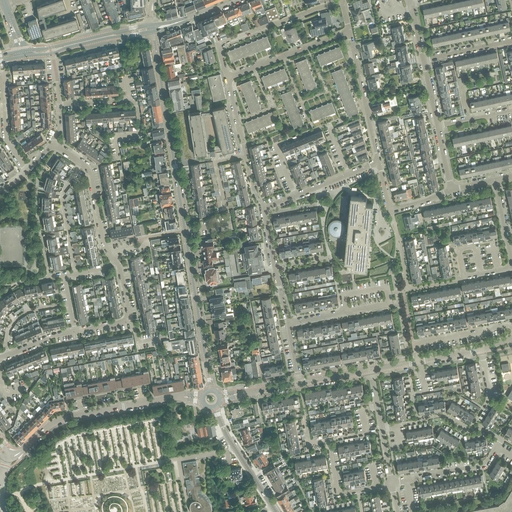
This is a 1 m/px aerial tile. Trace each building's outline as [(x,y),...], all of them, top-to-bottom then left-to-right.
[(62,0),(56,0),(36,7),(40,25),(43,36),(44,39),(79,28),(78,27),(78,26),(76,18),(47,27),(43,15),(65,7),(62,0)] [(132,9),(133,8),(134,10),(128,11),(128,8),(126,9),(125,5),(120,7),(121,10),(124,17),(124,18),(125,18),(127,18),(127,19),(144,15),(144,14),(145,13),(143,6),(145,6),(144,0),(131,0),(132,6),(130,6),(130,9),(132,9)] [(187,14),(183,0),(180,0),(181,1),(178,2),(181,15),(187,14)] [(183,0),(187,14),(191,12),(197,10),(197,9),(193,0),(183,0)] [(193,0),(197,9),(206,6),(203,0),(193,0)] [(255,12),(260,10),(264,8),(263,6),(261,3),(261,1),(260,0),(254,0),(251,1),(255,12)] [(357,0),(352,2),(353,6),(355,11),(352,12),(356,23),(360,22),(361,23),(365,22),(361,11),(370,8),(367,1),(362,2),(361,0),(357,0)] [(469,0),(466,0),(464,1),(465,8),(466,12),(472,11),(471,7),(469,0)] [(473,7),(477,6),(475,0),(469,0),(471,7),(472,11),(474,11),(473,7)] [(482,0),(475,0),(477,6),(478,10),(480,9),(479,5),(483,5),(482,0)] [(240,6),(244,14),(252,10),(249,2),(240,6)] [(244,14),(243,14),(239,6),(234,8),(237,17),(240,15),(242,19),(243,18),(244,21),(246,20),(244,14)] [(167,19),(172,17),(171,11),(172,11),(171,8),(170,8),(169,7),(164,8),(166,13),(167,19)] [(275,7),(265,10),(267,16),(269,21),(270,21),(279,17),(275,7)] [(230,19),(237,17),(234,8),(225,12),(230,25),(233,23),(232,21),(231,22),(230,19)] [(316,28),(310,29),(312,36),(326,33),(325,26),(328,25),(327,25),(332,24),(331,21),(332,21),(329,11),(321,13),(322,19),(314,20),(316,28)] [(223,12),(213,16),(218,28),(224,25),(223,24),(227,22),(223,12)] [(206,19),(203,20),(203,21),(209,35),(220,31),(218,28),(213,16),(206,19)] [(25,23),(30,38),(41,35),(41,34),(42,34),(40,26),(39,27),(36,19),(25,23)] [(203,21),(198,23),(199,27),(199,28),(194,30),(196,41),(204,38),(204,37),(209,35),(203,21)] [(243,32),(250,29),(247,23),(241,25),(243,32)] [(393,31),(393,35),(403,33),(401,26),(395,27),(395,24),(387,26),(388,29),(391,28),(391,31),(393,31)] [(194,37),(192,25),(183,28),(184,36),(189,35),(191,41),(195,40),(194,37)] [(377,25),(369,27),(372,34),(379,32),(377,25)] [(289,42),(299,38),(295,27),(285,31),(284,28),(281,29),(283,36),(286,35),(289,42)] [(171,45),(180,41),(182,40),(183,42),(184,41),(181,29),(167,34),(171,45)] [(221,34),(221,35),(223,39),(227,37),(233,35),(231,30),(225,32),(221,34)] [(391,42),(392,45),(399,44),(398,41),(404,39),(403,33),(393,35),(394,38),(393,39),(394,42),(391,42)] [(171,45),(167,34),(162,36),(160,39),(162,47),(171,45)] [(361,51),(363,58),(373,56),(371,49),(377,48),(376,41),(381,39),(380,36),(374,38),(375,41),(362,44),(363,47),(364,47),(365,50),(361,51)] [(267,37),(261,39),(265,49),(271,46),(267,37)] [(261,39),(256,41),(259,51),(265,49),(261,39)] [(256,41),(250,43),(254,53),(259,51),(256,41)] [(250,43),(244,45),(248,55),(254,53),(250,43)] [(397,50),(398,54),(407,52),(406,45),(400,46),(399,44),(392,45),(392,48),(395,48),(396,51),(397,50)] [(244,45),(239,48),(243,57),(248,55),(244,45)] [(206,63),(214,62),(213,54),(212,54),(211,51),(212,51),(212,49),(208,50),(207,47),(201,49),(201,52),(204,51),(206,63)] [(340,47),(334,49),(338,59),(343,57),(340,47)] [(141,50),(142,57),(151,56),(149,48),(141,50)] [(239,48),(233,50),(237,60),(243,57),(239,48)] [(334,49),(328,51),(332,61),(338,59),(334,49)] [(231,62),(237,60),(233,50),(227,52),(231,62)] [(328,51),(323,53),(327,63),(332,61),(328,51)] [(395,62),(396,64),(403,63),(403,60),(409,59),(407,52),(398,54),(398,58),(397,58),(398,61),(395,62)] [(321,66),(327,63),(323,53),(317,56),(321,66)] [(180,64),(181,64),(188,62),(186,55),(179,56),(180,63),(180,64)] [(152,63),(151,56),(142,57),(144,65),(152,63)] [(377,67),(374,68),(372,62),(376,61),(376,58),(369,60),(369,63),(364,64),(366,73),(378,71),(377,67)] [(296,63),(298,69),(308,65),(306,59),(296,63)] [(435,68),(437,74),(445,72),(444,66),(453,64),(452,61),(441,64),(442,66),(435,68)] [(182,67),(181,64),(180,64),(180,63),(174,64),(166,66),(168,77),(176,75),(175,68),(182,67)] [(401,70),(402,73),(411,71),(410,64),(404,66),(403,63),(396,64),(397,68),(399,67),(400,70),(401,70)] [(298,69),(301,74),(310,70),(308,65),(298,69)] [(141,68),(142,75),(154,73),(152,66),(141,68)] [(284,69),(279,71),(283,81),(288,79),(284,69)] [(332,73),(334,78),(344,75),(342,69),(332,73)] [(301,74),(303,80),(313,76),(310,70),(301,74)] [(279,71),(273,73),(277,83),(283,81),(279,71)] [(413,78),(411,71),(402,73),(403,77),(401,77),(402,80),(400,81),(400,84),(407,82),(407,79),(413,78)] [(155,80),(154,73),(142,75),(144,82),(155,80)] [(168,80),(172,99),(183,97),(180,78),(185,77),(185,73),(178,75),(178,78),(168,80)] [(273,73),(267,75),(271,85),(277,83),(273,73)] [(226,98),(220,74),(208,77),(214,101),(226,98)] [(375,78),(380,77),(379,74),(372,75),(372,79),(368,80),(370,89),(378,88),(375,78)] [(266,87),(271,85),(267,75),(262,77),(266,87)] [(334,78),(336,84),(346,80),(344,75),(334,78)] [(303,80),(305,86),(315,82),(313,76),(303,80)] [(336,84),(338,90),(348,86),(346,80),(336,84)] [(240,85),(242,90),(252,86),(250,81),(240,85)] [(317,87),(315,82),(305,86),(307,91),(317,87)] [(440,91),(448,90),(451,89),(449,83),(447,84),(439,85),(440,91)] [(242,90),(245,96),(255,92),(252,86),(242,90)] [(338,90),(341,96),(351,92),(348,86),(338,90)] [(281,95),(283,101),(293,97),(291,91),(281,95)] [(409,98),(410,105),(420,102),(418,96),(419,96),(415,96),(415,94),(415,91),(408,93),(409,98)] [(245,96),(247,101),(257,97),(255,92),(245,96)] [(341,96),(343,101),(353,97),(351,92),(341,96)] [(501,104),(506,103),(505,95),(501,96),(500,92),(498,92),(499,96),(501,104)] [(492,94),(493,97),(495,105),(501,104),(499,96),(495,97),(494,93),(492,94)] [(197,108),(203,107),(201,94),(194,95),(197,108)] [(486,95),(487,99),(489,106),(495,105),(493,97),(489,98),(488,94),(486,95)] [(391,106),(397,105),(395,95),(384,98),(385,103),(372,105),(374,113),(383,111),(382,107),(384,106),(385,108),(391,106)] [(172,99),(173,104),(179,103),(180,103),(188,101),(187,98),(189,98),(189,97),(190,97),(190,96),(183,97),(172,99)] [(480,96),(481,100),(483,108),(489,106),(487,99),(483,99),(482,96),(480,96)] [(247,101),(249,107),(259,103),(257,97),(247,101)] [(283,101),(286,106),(296,102),(293,97),(283,101)] [(355,103),(353,97),(343,101),(345,107),(355,103)] [(474,97),(475,101),(476,101),(477,109),(483,108),(481,100),(477,101),(476,97),(474,97)] [(188,105),(188,101),(180,103),(179,103),(173,104),(174,110),(190,107),(190,104),(188,105)] [(286,106),(288,112),(298,108),(296,102),(286,106)] [(332,102),(326,105),(330,115),(336,112),(332,102)] [(421,109),(420,102),(410,105),(412,111),(413,116),(420,115),(419,112),(418,110),(422,109),(421,108),(421,109)] [(148,109),(149,112),(152,111),(152,110),(160,109),(159,103),(151,105),(152,108),(148,109)] [(261,109),(259,103),(249,107),(251,113),(261,109)] [(345,107),(347,112),(357,108),(355,103),(345,107)] [(213,108),(189,112),(196,156),(204,154),(223,151),(237,148),(227,105),(213,108)] [(326,105),(320,107),(324,117),(330,115),(326,105)] [(320,107),(315,109),(318,119),(324,117),(320,107)] [(288,112),(290,117),(300,113),(298,108),(288,112)] [(359,114),(357,108),(347,112),(349,118),(359,114)] [(313,121),(318,119),(315,109),(309,111),(313,121)] [(273,112),(267,114),(271,124),(277,122),(273,112)] [(290,117),(292,123),(302,119),(300,113),(290,117)] [(267,114),(262,116),(266,126),(271,124),(267,114)] [(262,116),(256,119),(260,129),(266,126),(262,116)] [(349,125),(351,131),(361,127),(360,123),(361,122),(359,118),(338,127),(339,130),(345,128),(344,127),(349,125)] [(256,119),(250,121),(254,131),(260,129),(256,119)] [(304,125),(302,119),(292,123),(294,128),(304,125)] [(249,133),(254,131),(250,121),(245,123),(249,133)] [(344,142),(354,139),(363,134),(362,130),(363,130),(361,127),(351,131),(353,136),(349,138),(348,137),(343,139),(344,142)] [(147,132),(147,135),(152,134),(153,139),(165,136),(163,128),(147,132)] [(322,131),(317,133),(320,142),(326,140),(322,131)] [(40,133),(35,136),(40,144),(45,141),(40,133)] [(317,133),(312,135),(315,144),(320,142),(317,133)] [(347,150),(355,147),(365,143),(364,138),(365,138),(363,134),(354,139),(356,144),(352,145),(352,144),(346,147),(347,150)] [(312,135),(307,137),(310,146),(315,144),(312,135)] [(35,136),(31,139),(36,147),(40,144),(35,136)] [(80,151),(86,143),(87,140),(83,137),(76,148),(80,151)] [(307,137),(302,139),(305,148),(310,146),(307,137)] [(31,139),(26,142),(31,150),(36,147),(31,139)] [(302,139),(297,141),(300,150),(305,148),(302,139)] [(31,150),(26,142),(25,140),(20,144),(27,153),(31,150)] [(154,153),(164,151),(163,146),(162,147),(161,141),(149,143),(150,150),(153,149),(154,153)] [(297,141),(292,143),(295,152),(300,150),(297,141)] [(420,143),(422,149),(430,147),(429,141),(420,143)] [(80,151),(85,154),(90,146),(86,143),(80,151)] [(292,143),(287,145),(290,154),(295,152),(292,143)] [(354,156),(357,155),(367,151),(365,146),(367,146),(365,143),(355,147),(358,152),(353,154),(353,156),(354,156)] [(397,143),(392,144),(384,146),(385,152),(396,150),(396,145),(397,145),(397,143)] [(285,156),(290,154),(287,145),(281,147),(285,156)] [(85,154),(89,157),(94,149),(90,146),(85,154)] [(89,157),(94,160),(99,152),(94,149),(89,157)] [(369,154),(367,151),(357,155),(359,160),(354,162),(355,164),(369,159),(367,155),(369,154)] [(103,156),(99,152),(94,160),(98,163),(103,156)] [(318,155),(320,161),(329,157),(327,152),(318,155)] [(386,154),(387,161),(395,159),(394,152),(386,154)] [(153,154),(155,163),(155,164),(165,162),(164,157),(165,156),(164,153),(163,153),(153,154)] [(0,162),(3,167),(11,162),(8,157),(0,162)] [(57,158),(54,163),(62,169),(65,164),(68,166),(70,163),(61,157),(60,158),(61,159),(60,160),(57,158)] [(320,161),(322,166),(331,162),(329,157),(320,161)] [(4,173),(6,171),(14,166),(11,162),(3,167),(1,168),(4,173)] [(165,162),(155,164),(155,163),(154,163),(156,171),(162,170),(161,170),(164,169),(164,168),(166,167),(165,162)] [(322,166),(324,171),(333,167),(331,162),(322,166)] [(51,172),(50,173),(60,178),(61,175),(58,173),(62,169),(54,163),(50,168),(53,170),(52,173),(51,172)] [(290,166),(292,172),(301,168),(299,163),(290,166)] [(17,171),(14,166),(6,171),(9,175),(6,178),(7,180),(15,174),(14,173),(17,171)] [(335,172),(333,167),(324,171),(326,176),(335,172)] [(292,172),(294,177),(303,173),(301,168),(292,172)] [(143,187),(157,185),(164,184),(164,185),(169,184),(167,175),(168,174),(168,172),(167,171),(153,173),(153,178),(156,177),(157,181),(143,184),(143,187)] [(424,176),(425,179),(428,179),(436,177),(435,171),(427,173),(427,175),(424,176)] [(46,177),(45,183),(54,185),(55,180),(59,181),(60,178),(50,173),(50,175),(51,175),(50,178),(46,177)] [(294,177),(296,182),(305,178),(303,173),(294,177)] [(401,183),(399,177),(391,179),(392,185),(401,183)] [(307,183),(305,178),(296,182),(298,187),(307,183)] [(45,192),(45,193),(55,195),(56,192),(52,191),(54,185),(45,183),(43,189),(47,190),(46,192),(45,192)] [(439,189),(437,183),(429,185),(431,191),(439,189)] [(401,186),(402,191),(394,193),(395,201),(412,197),(411,189),(406,190),(405,185),(401,186)] [(156,200),(160,200),(170,198),(170,196),(171,196),(170,192),(169,192),(162,193),(155,194),(156,198),(156,200)] [(42,197),(42,203),(51,203),(51,197),(55,198),(55,195),(45,193),(44,194),(46,195),(45,197),(42,197)] [(328,226),(328,227),(328,229),(328,231),(329,233),(330,234),(332,236),(334,236),(335,237),(337,237),(339,237),(341,236),(342,235),(344,234),(345,232),(348,232),(347,243),(345,262),(345,263),(346,263),(347,263),(352,263),(351,269),(353,269),(356,270),(367,271),(367,270),(370,234),(371,228),(372,214),(373,204),(368,204),(366,204),(367,198),(351,196),(351,197),(349,196),(349,195),(348,195),(347,214),(349,215),(349,222),(345,222),(344,224),(344,223),(342,222),(341,221),(340,220),(339,220),(337,220),(335,220),(334,220),(332,221),(330,222),(329,224),(328,226)] [(484,199),(486,207),(487,210),(493,208),(492,205),(490,197),(484,199)] [(478,200),(472,201),(474,209),(480,208),(478,200)] [(44,211),(44,213),(55,212),(55,209),(51,209),(51,203),(42,203),(41,209),(45,209),(45,211),(44,211)] [(134,206),(130,207),(131,215),(134,215),(136,215),(135,214),(139,214),(138,208),(135,209),(134,206)] [(425,220),(431,219),(430,210),(423,212),(425,220)] [(42,217),(43,223),(53,221),(51,216),(55,215),(55,212),(44,213),(44,214),(46,214),(46,216),(42,217)] [(92,220),(91,216),(81,218),(82,224),(91,222),(90,220),(92,220)] [(413,222),(415,222),(414,218),(412,219),(411,216),(404,218),(407,229),(410,229),(411,229),(411,228),(414,228),(413,222)] [(175,221),(176,220),(175,218),(174,218),(174,217),(164,219),(165,227),(163,228),(163,230),(175,228),(174,222),(175,222),(175,221)] [(54,227),(53,221),(43,223),(44,229),(48,229),(48,230),(47,230),(47,232),(58,230),(57,226),(54,227)] [(135,236),(141,235),(139,224),(137,225),(133,225),(133,226),(135,236)] [(483,227),(483,231),(485,239),(491,238),(490,230),(489,226),(483,227)] [(46,238),(47,244),(57,243),(56,237),(59,236),(58,231),(54,232),(55,234),(48,235),(48,236),(50,236),(50,238),(46,238)] [(259,238),(258,231),(250,233),(251,239),(259,238)] [(150,240),(151,244),(161,242),(161,243),(168,241),(169,245),(178,243),(179,243),(179,241),(179,240),(178,239),(177,237),(161,240),(160,238),(150,240)] [(202,249),(203,249),(213,247),(212,244),(214,244),(213,241),(217,240),(216,237),(208,239),(201,241),(202,245),(201,245),(201,249),(202,248),(202,249)] [(303,242),(303,245),(305,253),(311,252),(309,244),(309,241),(303,242)] [(51,251),(51,253),(68,250),(67,246),(58,248),(57,243),(47,244),(48,251),(52,250),(53,251),(51,251)] [(284,245),(285,248),(286,256),(292,255),(291,247),(290,244),(284,245)] [(261,271),(263,270),(263,267),(261,268),(260,266),(264,265),(263,260),(265,260),(264,255),(262,255),(261,250),(258,250),(258,249),(259,248),(259,245),(257,246),(257,245),(244,247),(245,253),(242,253),(244,269),(247,268),(248,274),(261,272),(261,271)] [(49,256),(51,262),(60,260),(59,255),(68,253),(68,250),(51,253),(52,254),(53,254),(53,255),(49,256)] [(99,256),(88,258),(86,258),(87,264),(98,262),(98,260),(100,260),(99,256)] [(168,265),(172,264),(182,262),(181,260),(182,259),(181,257),(171,258),(171,262),(168,262),(168,265)] [(218,258),(217,258),(205,260),(204,260),(205,267),(213,265),(213,262),(216,262),(216,261),(222,260),(222,257),(218,258)] [(61,266),(60,260),(51,262),(52,268),(56,268),(56,269),(54,269),(55,271),(65,269),(65,265),(61,266)] [(182,263),(182,262),(172,264),(172,268),(169,268),(169,271),(183,268),(182,266),(183,266),(183,263),(182,263)] [(325,267),(327,275),(327,277),(334,276),(332,266),(325,267)] [(206,273),(206,277),(219,275),(218,268),(214,269),(214,267),(209,268),(209,269),(206,270),(207,273),(206,273)] [(171,275),(172,278),(180,277),(180,275),(183,275),(183,274),(184,273),(184,269),(175,271),(176,274),(171,275)] [(252,276),(251,277),(251,279),(253,279),(253,283),(255,283),(255,285),(262,284),(262,283),(268,282),(268,281),(267,277),(270,277),(271,277),(270,274),(252,277),(252,276)] [(184,279),(183,275),(180,275),(180,277),(172,278),(172,282),(177,281),(177,284),(186,283),(185,279),(184,279)] [(220,282),(219,275),(206,277),(207,280),(208,280),(208,283),(211,283),(211,284),(220,282)] [(247,289),(247,284),(246,280),(235,282),(236,291),(247,289)] [(54,282),(47,283),(49,292),(52,292),(53,294),(59,292),(57,283),(54,283),(54,282)] [(468,284),(469,292),(473,291),(474,294),(476,294),(475,291),(474,282),(468,284)] [(41,286),(39,286),(41,296),(46,295),(46,293),(49,292),(47,283),(41,284),(41,286)] [(36,285),(30,286),(31,296),(35,295),(35,297),(41,296),(39,286),(36,287),(36,285)] [(28,296),(31,296),(30,286),(23,287),(24,289),(21,289),(18,289),(22,299),(29,298),(28,296)] [(13,292),(8,295),(13,303),(16,301),(17,303),(22,299),(18,289),(16,291),(16,292),(14,293),(13,292)] [(217,305),(217,306),(224,305),(224,304),(225,304),(224,303),(226,301),(225,298),(224,297),(224,296),(231,295),(230,292),(218,294),(218,297),(210,298),(211,306),(217,305)] [(1,301),(0,301),(0,303),(7,310),(12,307),(11,305),(13,303),(8,295),(3,299),(4,300),(2,301),(1,301)] [(331,295),(324,296),(326,307),(333,306),(331,297),(331,295)] [(318,297),(319,299),(320,308),(326,307),(324,296),(318,297)] [(224,306),(224,305),(217,306),(217,308),(212,308),(213,316),(221,315),(221,318),(234,316),(233,313),(226,314),(226,313),(227,312),(227,308),(225,308),(225,306),(224,306)] [(16,315),(25,310),(23,307),(14,311),(16,315)] [(485,310),(486,313),(487,321),(493,320),(492,312),(491,309),(485,310)] [(391,313),(385,314),(386,323),(387,325),(393,324),(393,322),(391,313)] [(440,317),(441,322),(442,331),(449,329),(447,321),(444,322),(443,317),(440,317)] [(447,318),(447,321),(449,329),(455,328),(453,320),(453,317),(447,318)] [(33,323),(34,326),(37,334),(43,332),(38,321),(33,323)] [(224,336),(225,336),(222,322),(215,323),(216,329),(215,329),(216,337),(220,337),(220,340),(224,339),(224,336)] [(424,334),(423,325),(422,323),(416,324),(418,335),(424,334)] [(23,328),(24,330),(27,339),(32,336),(29,328),(28,326),(23,328)] [(34,326),(29,328),(32,336),(37,334),(34,326)] [(24,330),(19,332),(22,341),(27,339),(24,330)] [(17,343),(22,341),(19,332),(14,335),(17,343)] [(183,339),(170,341),(168,341),(168,340),(163,341),(164,347),(164,349),(165,351),(172,349),(181,348),(181,351),(187,350),(188,354),(198,353),(195,338),(183,340),(183,339)] [(378,345),(372,346),(374,357),(380,356),(378,345)] [(45,350),(40,352),(43,361),(48,358),(45,350)] [(40,352),(34,354),(38,363),(43,361),(40,352)] [(34,354),(29,356),(33,365),(34,367),(39,365),(38,363),(34,354)] [(29,356),(24,358),(28,367),(33,365),(29,356)] [(24,358),(19,360),(23,369),(28,367),(24,358)] [(19,360),(14,362),(18,371),(23,369),(19,360)] [(14,362),(9,364),(13,373),(18,371),(14,362)] [(503,372),(510,370),(508,363),(501,364),(503,372)] [(14,375),(13,373),(9,364),(4,366),(9,377),(14,375)] [(221,370),(222,376),(236,373),(235,368),(221,370)] [(148,371),(141,372),(143,383),(150,382),(148,371)] [(236,375),(236,373),(222,376),(224,381),(234,379),(233,376),(236,375)] [(107,378),(108,380),(109,389),(116,388),(114,377),(107,378)] [(81,383),(74,385),(76,396),(83,394),(81,383)] [(481,394),(480,389),(472,390),(473,396),(471,396),(471,398),(475,398),(474,396),(481,394)] [(49,401),(45,405),(52,412),(55,410),(54,400),(49,401)] [(447,409),(452,412),(456,404),(452,401),(447,409)] [(44,404),(41,408),(49,416),(52,412),(45,405),(44,404)] [(452,412),(456,415),(461,407),(456,404),(452,412)] [(493,405),(491,409),(498,414),(501,410),(493,405)] [(240,413),(242,412),(241,409),(240,409),(239,406),(231,408),(231,409),(230,410),(230,411),(232,412),(233,418),(241,416),(240,413)] [(456,415),(461,417),(465,410),(461,407),(456,415)] [(41,408),(37,411),(45,419),(49,416),(41,408)] [(491,409),(488,414),(495,419),(498,414),(491,409)] [(461,417),(465,420),(470,412),(465,410),(461,417)] [(471,410),(470,412),(465,420),(470,423),(474,415),(476,413),(471,410)] [(37,411),(34,415),(42,423),(45,419),(37,411)] [(488,414),(485,419),(493,423),(495,419),(488,414)] [(30,418),(31,419),(38,426),(42,423),(34,415),(30,418)] [(11,426),(7,419),(0,424),(0,425),(3,429),(7,426),(9,428),(11,426)] [(31,419),(27,422),(34,430),(38,426),(31,419)] [(257,421),(249,423),(249,424),(247,419),(243,421),(243,420),(235,422),(237,429),(250,425),(258,423),(257,421)] [(490,428),(493,423),(485,419),(482,423),(490,428)] [(23,425),(24,426),(31,433),(34,430),(27,422),(26,422),(23,425)] [(206,424),(206,425),(208,434),(216,433),(214,423),(206,424)] [(198,435),(208,434),(206,425),(197,427),(198,432),(198,435)] [(20,430),(21,431),(27,437),(31,433),(24,426),(20,430)] [(242,435),(243,440),(251,436),(250,433),(251,432),(252,433),(254,432),(256,431),(255,429),(242,435)] [(436,437),(441,439),(446,432),(441,429),(436,437)] [(16,433),(18,435),(24,440),(27,437),(21,431),(21,432),(19,430),(16,433)] [(441,439),(446,442),(450,435),(446,432),(441,439)] [(20,444),(24,440),(18,435),(16,436),(14,434),(12,436),(20,444)] [(254,435),(251,436),(243,440),(244,440),(243,441),(243,442),(244,443),(245,444),(259,439),(259,437),(255,438),(254,435)] [(446,442),(450,445),(455,437),(450,435),(446,442)] [(459,440),(455,437),(450,445),(455,448),(459,440)] [(268,446),(263,447),(261,444),(258,445),(257,441),(246,445),(246,446),(246,447),(246,449),(248,449),(248,451),(253,449),(254,451),(258,449),(260,453),(269,449),(268,446)] [(263,466),(269,462),(263,453),(253,459),(258,468),(262,465),(263,466)] [(195,475),(199,475),(196,461),(182,463),(185,477),(189,476),(189,480),(185,480),(188,494),(191,494),(193,501),(191,503),(190,504),(190,506),(190,508),(191,511),(210,511),(210,510),(210,508),(209,505),(207,502),(205,500),(203,498),(200,496),(201,492),(202,492),(199,478),(195,479),(195,475)] [(497,461),(495,466),(502,470),(505,466),(497,461)] [(266,473),(276,467),(273,463),(263,468),(266,473)] [(268,475),(269,477),(280,471),(277,466),(276,467),(266,473),(268,476),(268,475)] [(495,466),(492,470),(500,475),(502,470),(495,466)] [(232,479),(236,478),(237,483),(243,482),(242,477),(243,477),(241,468),(230,470),(229,472),(229,473),(231,474),(232,479)] [(497,479),(500,475),(492,470),(489,475),(497,479)] [(270,479),(271,482),(282,475),(280,471),(269,477),(270,479)] [(418,486),(419,493),(421,493),(421,497),(483,485),(482,482),(484,481),(483,474),(481,474),(481,475),(477,476),(477,472),(474,473),(475,476),(467,478),(466,474),(464,474),(465,478),(457,480),(456,476),(454,476),(455,480),(446,482),(446,478),(444,478),(445,482),(436,483),(435,480),(433,480),(434,484),(426,485),(425,481),(423,482),(424,486),(419,486),(419,485),(418,486)] [(273,484),(274,486),(285,480),(282,475),(271,482),(273,485),(273,484)] [(275,488),(276,491),(286,485),(288,484),(285,480),(274,486),(275,488)] [(289,490),(286,485),(276,491),(279,496),(289,490)] [(511,488),(504,501),(504,500),(499,504),(499,505),(459,511),(456,511),(456,509),(441,511),(509,511),(511,507),(511,488)] [(256,502),(257,501),(256,498),(255,498),(254,497),(252,492),(244,494),(244,496),(241,497),(242,501),(245,500),(246,505),(248,505),(249,507),(256,505),(256,502)] [(280,503),(288,499),(289,498),(288,496),(290,494),(289,492),(286,494),(277,499),(280,503)] [(283,508),(290,503),(299,498),(298,495),(289,501),(288,499),(280,503),(283,508)] [(285,511),(293,508),(294,507),(293,505),(291,505),(290,503),(283,508),(285,511)]
